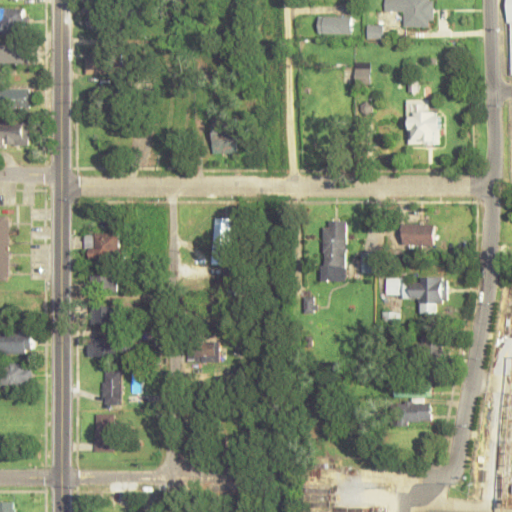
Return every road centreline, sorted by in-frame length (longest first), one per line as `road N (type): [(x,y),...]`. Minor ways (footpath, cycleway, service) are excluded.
road 1 (tertiary): [(58,511),(60,0)]
road 2 (residential): [(492,188),(60,182)]
road 3 (residential): [(440,476),(456,455),(486,298),(492,92)]
road 4 (residential): [(172,477),(171,188)]
road 5 (residential): [(292,186),(284,0)]
road 6 (residential): [(229,476),(59,478)]
